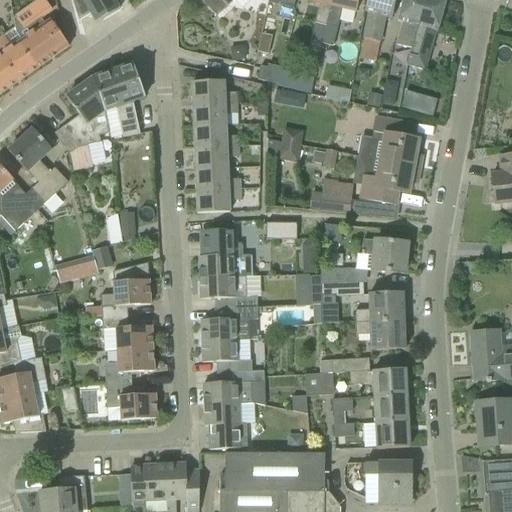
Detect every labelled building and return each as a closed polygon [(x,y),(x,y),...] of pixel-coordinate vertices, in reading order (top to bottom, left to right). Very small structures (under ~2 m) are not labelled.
[(113,0),(71,0),(78,21),(95,11),(101,21),(120,10),(113,0)] [(293,11),(295,0),(269,0),(269,5),(293,11)] [(305,0),(305,3),(320,7),(310,42),(321,45),(332,0),(305,0)] [(356,15),(359,0),(332,0),(321,45),(333,48),(343,12),(356,15)] [(366,0),(363,14),(369,16),(363,40),(364,40),(360,60),(376,63),(386,20),(390,21),(395,0),(366,0)] [(403,23),(396,47),(411,50),(424,0),(403,0),(397,22),(403,23)] [(447,2),(439,0),(424,0),(411,50),(406,67),(425,72),(437,32),(438,33),(447,2)] [(50,22),(37,31),(26,15),(15,23),(16,30),(11,34),(37,70),(68,48),(50,22)] [(11,34),(4,39),(3,37),(0,39),(0,53),(12,71),(8,74),(16,85),(37,70),(11,34)] [(248,60),(246,44),(229,46),(231,63),(248,60)] [(0,96),(16,85),(8,74),(12,71),(0,53),(0,96)] [(133,66),(94,80),(106,112),(116,108),(123,140),(140,136),(132,103),(144,99),(133,66)] [(257,82),(276,86),(280,72),(260,67),(257,82)] [(310,96),(314,80),(296,76),(292,92),(310,96)] [(109,135),(106,112),(94,80),(93,81),(66,100),(79,117),(63,129),(78,150),(88,148),(100,144),(99,137),(109,135)] [(225,83),(212,83),(192,84),(193,106),(237,104),(237,95),(225,95),(225,83)] [(351,92),(328,88),(326,100),(348,105),(351,92)] [(292,94),(276,91),(274,104),(284,107),(290,103),(292,94)] [(395,100),(391,94),(383,94),(382,105),(387,106),(394,108),(395,100)] [(413,112),(417,97),(406,94),(401,109),(413,112)] [(379,109),(382,97),(369,95),(366,107),(379,109)] [(237,104),(193,106),(194,128),(227,127),(238,126),(238,116),(237,104)] [(267,107),(268,104),(257,104),(257,118),(267,118),(267,107)] [(375,119),(372,134),(371,140),(360,138),(356,158),(420,170),(422,158),(416,157),(419,141),(408,139),(410,127),(410,126),(375,119)] [(227,138),(227,127),(194,128),(194,150),(239,148),(238,138),(227,138)] [(63,129),(58,132),(54,135),(61,145),(69,156),(71,154),(78,150),(63,129)] [(8,153),(22,168),(28,174),(30,173),(39,184),(32,190),(46,204),(68,184),(55,170),(50,174),(40,164),(53,152),(46,145),(33,130),(8,153)] [(285,130),(284,162),(301,163),(302,131),(285,130)] [(75,172),(90,169),(92,168),(88,148),(78,150),(71,154),(75,172)] [(239,158),(239,148),(194,150),(195,172),(228,170),(228,159),(239,158)] [(511,206),(511,156),(499,158),(501,175),(491,176),(495,206),(511,204),(511,206)] [(420,170),(356,158),(351,185),(361,187),(359,200),(365,201),(395,207),(398,194),(408,196),(411,180),(417,181),(420,170)] [(25,196),(10,178),(0,167),(0,215),(15,233),(38,212),(47,223),(53,218),(43,207),(46,204),(32,190),(25,196)] [(229,181),(228,170),(195,172),(196,193),(241,192),(241,191),(246,191),(246,181),(229,181)] [(357,216),(358,203),(351,202),(352,191),(323,188),(322,195),(311,194),(309,211),(357,216)] [(233,214),(233,202),(241,202),(241,192),(196,193),(197,215),(233,214)] [(266,242),(297,242),(297,225),(266,225),(266,242)] [(135,237),(134,228),(121,229),(121,238),(135,237)] [(236,246),(236,232),(207,233),(207,247),(204,250),(204,258),(199,259),(199,280),(251,278),(250,258),(242,258),(241,245),(236,246)] [(156,237),(144,240),(147,248),(158,245),(156,237)] [(317,252),(317,245),(313,241),(306,241),(303,245),(303,252),(305,254),(310,254),(315,254),(317,252)] [(357,256),(356,271),(404,275),(407,245),(375,242),(375,243),(364,242),(364,241),(363,241),(361,257),(357,256)] [(98,276),(97,273),(94,262),(93,258),(80,261),(84,279),(98,276)] [(102,318),(102,320),(127,319),(127,308),(135,307),(151,307),(148,265),(113,273),(114,285),(113,285),(114,308),(86,310),(86,319),(102,318)] [(321,284),(352,284),(351,271),(321,272),(321,284)] [(257,310),(256,299),(258,299),(259,308),(268,307),(268,299),(260,299),(260,279),(251,279),(251,278),(199,280),(200,301),(214,300),(215,311),(257,310)] [(364,285),(352,284),(321,284),(322,297),(336,296),(336,298),(363,297),(364,285)] [(403,295),(367,296),(368,312),(355,313),(356,325),(370,325),(404,323),(403,295)] [(0,296),(0,331),(0,332),(12,330),(7,310),(0,311),(0,309),(6,308),(4,296),(0,296)] [(54,296),(36,300),(38,307),(44,311),(57,309),(54,296)] [(257,310),(215,311),(215,322),(201,322),(202,343),(238,342),(249,342),(249,321),(257,321),(257,310)] [(102,320),(103,331),(104,354),(117,353),(153,351),(152,328),(128,330),(127,319),(102,320)] [(369,337),(369,352),(405,351),(404,323),(370,325),(356,325),(356,337),(369,337)] [(0,332),(0,331),(0,368),(12,366),(21,364),(17,344),(20,338),(18,329),(12,330),(0,332)] [(471,335),(474,381),(474,383),(494,382),(495,383),(504,383),(504,381),(511,380),(511,354),(502,355),(501,337),(500,332),(471,335)] [(239,363),(238,342),(202,343),(202,364),(216,364),(217,375),(263,373),(263,365),(251,365),(251,363),(239,363)] [(105,370),(107,387),(132,386),(131,374),(154,373),(153,351),(117,353),(117,365),(108,366),(105,370)] [(0,380),(0,403),(34,397),(32,385),(46,382),(41,360),(21,364),(12,366),(14,378),(0,380)] [(350,374),(370,373),(369,360),(320,364),(321,376),(333,375),(350,374)] [(405,371),(385,372),(370,373),(350,374),(351,387),(372,385),(373,399),(407,398),(405,371)] [(264,384),(263,373),(217,375),(217,385),(203,386),(204,407),(240,406),(252,405),(252,385),(264,384)] [(321,397),(320,376),(304,377),(306,398),(306,399),(321,397)] [(108,410),(120,409),(121,423),(157,421),(155,396),(132,398),(132,386),(107,387),(108,410)] [(78,413),(73,389),(61,392),(65,415),(78,413)] [(38,418),(34,399),(34,397),(0,403),(0,410),(3,426),(13,424),(15,435),(46,434),(43,417),(38,418)] [(306,398),(292,399),(293,413),(307,416),(306,399),(306,398)] [(408,424),(407,398),(373,399),(374,425),(408,424)] [(333,414),(334,427),(344,426),(343,413),(352,413),(351,400),(334,402),(334,401),(331,401),(332,414),(333,414)] [(511,401),(476,404),(478,435),(479,449),(511,446),(511,401)] [(209,452),(229,451),(247,450),(246,426),(241,426),(240,406),(204,407),(204,428),(208,428),(209,452)] [(374,425),(376,451),(409,449),(408,424),(374,425)] [(334,439),(353,438),(352,426),(344,427),(344,426),(334,427),(333,427),(334,439)] [(304,437),(288,437),(288,452),(303,452),(304,437)] [(324,456),(320,456),(310,456),(244,456),(226,456),(225,479),(225,491),(220,491),(220,511),(337,511),(337,508),(325,508),(325,495),(324,456)] [(511,511),(511,458),(508,459),(480,461),(481,489),(485,489),(486,511),(511,511)] [(164,466),(166,503),(166,511),(176,511),(176,503),(186,503),(185,511),(200,511),(199,479),(186,479),(185,465),(164,466)] [(411,465),(391,465),(365,465),(365,478),(366,478),(366,490),(411,490),(411,465)] [(166,503),(164,466),(143,467),(143,469),(130,470),(132,511),(145,511),(145,504),(166,503)] [(40,511),(78,511),(78,490),(84,490),(83,478),(58,479),(59,492),(39,493),(40,511)]
